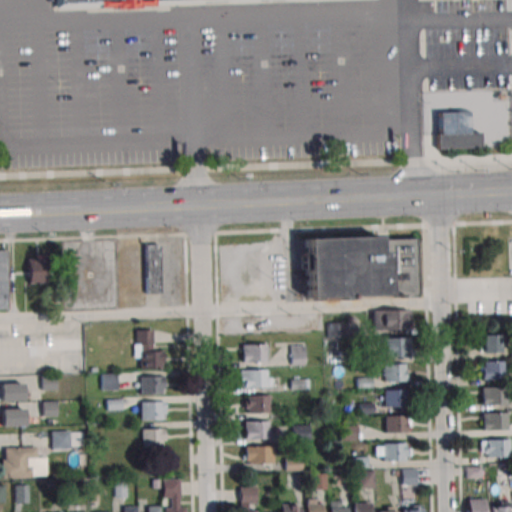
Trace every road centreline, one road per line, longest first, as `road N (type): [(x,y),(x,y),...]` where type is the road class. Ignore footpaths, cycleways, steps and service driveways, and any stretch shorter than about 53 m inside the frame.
road 1 (residential): [(446,511),(441,198)]
road 2 (secondary): [(201,208),(511,195)]
road 3 (residential): [(208,511),(201,208)]
road 4 (secondary): [(81,213),(201,208)]
